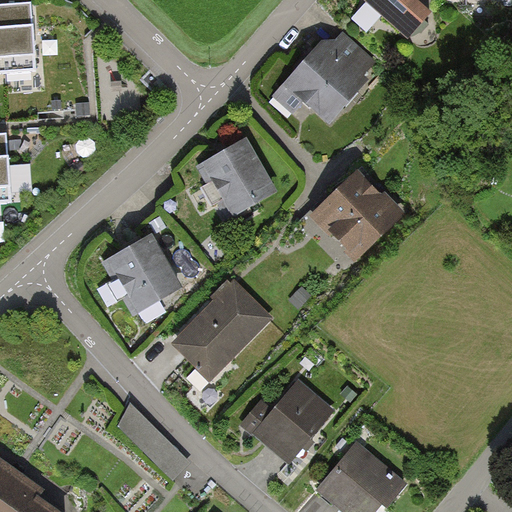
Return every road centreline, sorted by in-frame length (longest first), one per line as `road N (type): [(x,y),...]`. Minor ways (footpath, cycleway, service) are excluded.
road 1 (residential): [(34,267),(95,343),(270,511)]
road 2 (residential): [(34,267),(214,101)]
road 3 (residential): [(214,101),(107,0)]
road 4 (residential): [(214,101),(305,0)]
